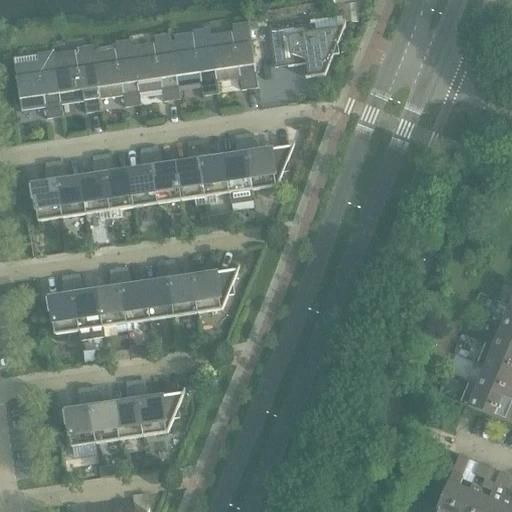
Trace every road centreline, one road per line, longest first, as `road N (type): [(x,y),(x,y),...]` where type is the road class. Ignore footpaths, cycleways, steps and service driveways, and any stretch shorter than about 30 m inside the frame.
road 1 (secondary): [(391,56),(311,281),(215,511)]
road 2 (secondary): [(248,511),(427,71)]
road 3 (residential): [(0,164),(312,119)]
road 4 (residential): [(0,278),(262,239)]
road 5 (residential): [(0,394),(203,363)]
road 6 (residential): [(4,508),(159,485)]
